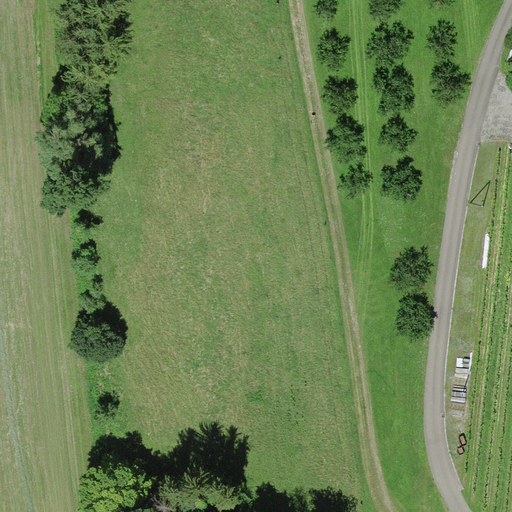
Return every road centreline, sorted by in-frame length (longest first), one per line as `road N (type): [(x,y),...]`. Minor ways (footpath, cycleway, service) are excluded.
road 1 (unclassified): [(462,511),(439,465),(432,419),(440,347),(432,241),(471,94),(511,0)]
road 2 (track): [(391,511),(350,346),(293,0)]
